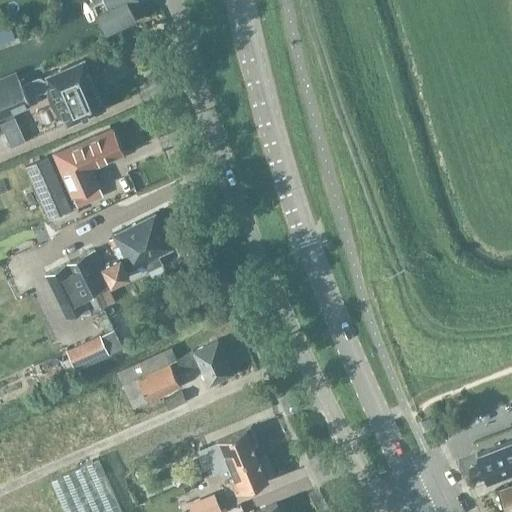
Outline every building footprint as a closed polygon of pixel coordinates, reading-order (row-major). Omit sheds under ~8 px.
[(100,0),(93,3),(106,31),(134,18),(128,3),(134,0),(100,0)] [(120,27),(109,32),(118,51),(132,45),(129,39),(124,37),(120,27)] [(19,77),(0,85),(0,117),(31,104),(28,97),(38,93),(48,90),(49,92),(50,97),(50,98),(53,105),(54,106),(59,113),(66,119),(66,121),(67,124),(70,123),(70,122),(102,108),(102,109),(105,107),(104,105),(103,105),(96,90),(97,89),(91,76),(91,77),(83,59),(84,59),(82,56),(80,57),(80,58),(49,72),(48,72),(46,73),(47,76),(43,77),(41,75),(36,75),(22,82),(19,77)] [(92,168),(125,153),(113,127),(53,154),(72,198),(100,186),(92,168)] [(49,219),(71,209),(47,156),(26,166),(49,219)] [(119,259),(103,267),(109,280),(144,263),(148,271),(162,264),(158,256),(172,249),(172,248),(155,214),(113,235),(118,245),(113,247),(119,259)] [(109,280),(103,267),(95,251),(46,275),(67,318),(89,307),(91,310),(101,304),(96,293),(112,285),(109,280)] [(102,337),(69,352),(77,369),(110,354),(102,337)] [(217,340),(176,359),(182,371),(198,363),(209,385),(233,374),(217,340)] [(176,359),(172,348),(117,374),(133,408),(180,385),(169,362),(176,359)] [(169,409),(186,401),(181,391),(164,400),(169,409)] [(229,466),(256,455),(245,429),(214,442),(221,458),(225,456),(229,466)] [(511,440),(477,454),(487,480),(511,470),(511,440)] [(267,481),(256,455),(229,466),(233,477),(229,478),(236,494),(267,481)] [(64,511),(122,511),(109,481),(99,458),(50,480),(51,481),(64,511)] [(185,484),(192,481),(211,473),(207,462),(181,473),(185,484)] [(511,484),(497,490),(505,511),(511,508),(511,484)] [(221,511),(214,493),(188,504),(191,511),(221,511)] [(280,511),(276,503),(255,511),(280,511)]
